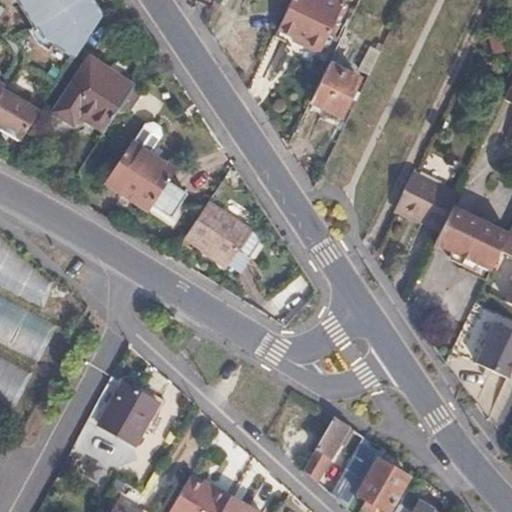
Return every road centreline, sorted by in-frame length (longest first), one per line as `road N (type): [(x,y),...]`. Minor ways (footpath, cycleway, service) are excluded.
road 1 (residential): [(157,0),(362,307)]
road 2 (residential): [(128,321),(335,511)]
road 3 (residential): [(23,511),(128,321)]
road 4 (residential): [(396,354),(476,466),(511,502)]
road 5 (residential): [(0,188),(140,267)]
road 6 (residential): [(140,267),(275,351)]
road 7 (residential): [(275,351),(325,385),(364,375),(396,354)]
